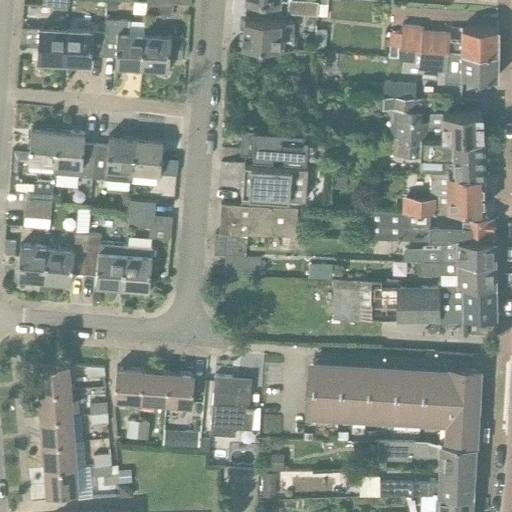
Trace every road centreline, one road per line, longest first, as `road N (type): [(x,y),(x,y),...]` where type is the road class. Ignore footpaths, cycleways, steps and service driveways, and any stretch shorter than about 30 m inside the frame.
road 1 (residential): [(0,314),(187,334),(205,115)]
road 2 (residential): [(205,115),(0,92)]
